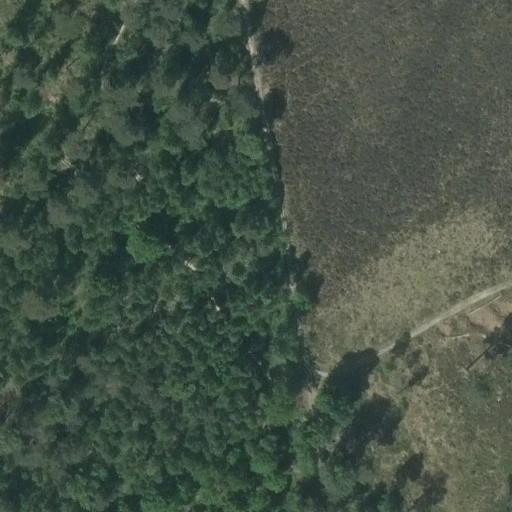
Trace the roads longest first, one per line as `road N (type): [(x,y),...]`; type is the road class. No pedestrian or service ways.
road 1 (track): [(312,386),(240,0)]
road 2 (track): [(511,278),(312,386)]
road 3 (track): [(329,511),(312,386)]
